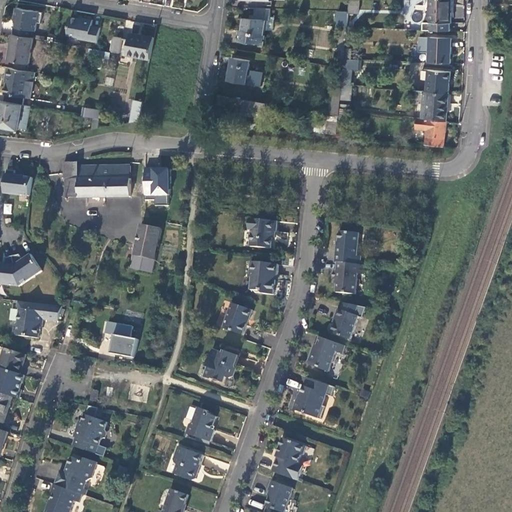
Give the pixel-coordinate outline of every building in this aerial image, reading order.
[(451,0),(423,0),(424,22),(423,22),(423,30),(450,31),(450,22),(451,22),(451,0)] [(13,33),(31,37),(32,30),(36,30),(37,22),(41,22),(43,12),(17,7),(15,19),(16,20),(13,33)] [(268,8),(256,8),(256,19),(244,18),(243,32),(240,32),(239,42),(255,42),(255,41),(264,41),(265,25),(263,25),(263,17),(268,17),(268,13),(268,8)] [(347,27),(348,12),(337,11),(336,26),(347,27)] [(272,13),(268,13),(268,17),(263,17),(263,25),(265,25),(271,25),(272,13)] [(83,20),(70,17),(67,35),(78,37),(78,38),(98,42),(101,28),(92,26),(93,20),(83,18),(83,20)] [(31,37),(13,33),(8,59),(15,60),(28,63),(33,37),(31,37)] [(122,38),(120,53),(136,55),(150,59),(154,38),(131,34),(130,39),(122,38)] [(120,53),(122,38),(113,37),(110,52),(120,53)] [(430,37),(429,62),(450,63),(451,38),(430,37)] [(89,54),(101,57),(102,51),(90,49),(89,54)] [(229,80),(261,86),(263,74),(249,71),(250,61),(233,58),(229,80)] [(359,60),(344,59),(343,69),(358,70),(359,60)] [(28,63),(15,60),(14,68),(27,70),(28,63)] [(14,68),(8,67),(6,76),(8,77),(4,94),(24,97),(28,81),(34,82),(36,72),(27,70),(14,68)] [(428,82),(428,92),(449,94),(450,72),(422,71),(421,82),(428,82)] [(449,94),(428,92),(426,119),(447,122),(449,94)] [(339,114),(341,95),(331,94),(329,112),(339,114)] [(235,113),(249,115),(250,112),(266,114),(268,103),(219,95),(218,104),(236,107),(235,113)] [(23,104),(1,100),(0,104),(0,126),(18,129),(23,104)] [(142,102),(134,101),(129,122),(138,121),(142,102)] [(347,115),(339,114),(337,137),(345,138),(347,115)] [(422,118),(417,118),(416,129),(427,130),(425,146),(444,147),(447,122),(426,119),(422,118)] [(78,196),(78,197),(130,196),(130,165),(79,166),(79,162),(64,162),(64,180),(66,180),(66,197),(78,196)] [(168,204),(169,167),(143,166),(141,195),(154,195),(154,204),(168,204)] [(15,171),(7,170),(4,194),(29,197),(32,178),(14,176),(15,171)] [(0,234),(16,236),(17,225),(7,224),(7,220),(0,219),(0,234)] [(278,221),(251,219),(250,231),(253,231),(252,246),(272,248),(273,240),(274,233),(277,234),(278,221)] [(161,228),(141,225),(137,244),(128,242),(125,257),(125,258),(134,260),(132,268),(153,272),(161,228)] [(335,253),(334,262),(337,263),(359,265),(361,256),(356,256),(359,233),(339,232),(337,247),(336,247),(335,253)] [(19,254),(12,256),(19,286),(42,270),(31,254),(23,260),(19,254)] [(0,263),(0,283),(19,286),(12,256),(6,258),(5,264),(0,263)] [(279,264),(260,262),(251,262),(250,270),(250,275),(252,278),(251,291),(262,292),(264,294),(274,295),(276,276),(276,275),(277,275),(279,264)] [(359,265),(337,263),(336,272),(333,271),(333,274),(332,280),(336,281),(335,293),(355,295),(357,273),(363,274),(364,265),(359,265)] [(43,318),(59,320),(63,306),(27,302),(26,309),(21,309),(19,322),(16,323),(15,333),(17,336),(35,337),(39,337),(41,322),(42,323),(43,318)] [(254,311),(232,303),(223,327),(243,335),(247,325),(249,320),(250,320),(254,311)] [(351,340),(359,316),(341,310),(337,310),(336,313),(335,317),(337,318),(332,331),(334,334),(351,340)] [(112,353),(135,358),(139,340),(132,338),(134,327),(109,322),(106,334),(115,336),(113,344),(112,353)] [(344,346),(319,337),(313,352),(311,351),(310,354),(307,362),(309,365),(328,372),(336,352),(341,354),(344,346)] [(27,354),(6,347),(0,366),(0,367),(21,374),(24,363),(27,354)] [(224,353),(213,349),(207,366),(208,367),(205,376),(212,379),(213,378),(217,380),(217,381),(220,382),(221,381),(225,382),(227,377),(230,378),(234,376),(235,373),(237,369),(235,365),(238,355),(225,350),(224,353)] [(0,393),(13,397),(19,399),(22,390),(21,390),(23,382),(26,375),(21,374),(0,367),(0,393)] [(331,386),(308,377),(305,385),(303,385),(301,392),(299,398),(297,397),(294,407),(304,411),(305,413),(316,418),(325,394),(328,395),(331,386)] [(99,392),(93,390),(91,401),(96,402),(99,392)] [(13,397),(0,393),(0,421),(5,423),(9,409),(13,397)] [(187,433),(210,442),(215,430),(213,429),(214,424),(217,417),(210,414),(208,410),(199,407),(194,422),(190,424),(187,433)] [(75,439),(73,446),(95,454),(101,440),(104,440),(107,432),(105,429),(107,423),(85,415),(80,429),(79,429),(77,430),(76,432),(74,437),(75,439)] [(271,471),(297,480),(303,465),(297,464),(300,455),(303,454),(306,446),(282,437),(279,447),(275,456),(277,457),(271,471)] [(203,455),(179,446),(173,460),(175,463),(177,464),(174,473),(192,480),(195,479),(197,473),(196,470),(198,464),(200,465),(203,455)] [(57,477),(55,485),(81,494),(83,490),(87,481),(91,479),(97,463),(85,459),(79,459),(72,457),(69,458),(67,464),(68,467),(66,473),(60,471),(57,477)] [(127,468),(119,466),(117,472),(125,475),(127,468)] [(283,511),(292,489),(271,481),(269,487),(267,490),(270,492),(265,506),(281,511),(283,511)] [(81,494),(55,485),(51,493),(54,493),(51,501),(50,506),(48,505),(45,511),(69,511),(74,501),(78,503),(81,494)] [(188,495),(171,489),(162,511),(183,511),(184,509),(182,509),(188,495)]
